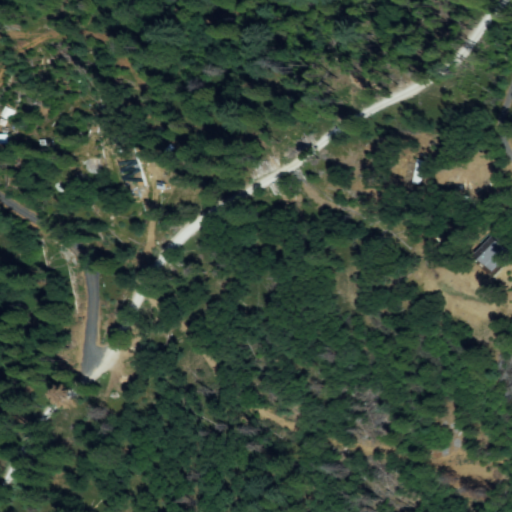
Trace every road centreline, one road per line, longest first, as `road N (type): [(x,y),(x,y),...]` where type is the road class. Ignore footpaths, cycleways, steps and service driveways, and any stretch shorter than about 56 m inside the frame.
road 1 (residential): [(0,491),(38,398),(96,382),(119,362),(170,230),(292,155)]
road 2 (residential): [(292,155),(452,56),(501,0)]
